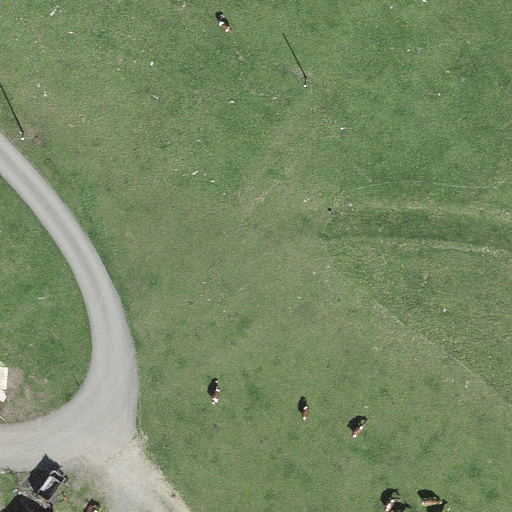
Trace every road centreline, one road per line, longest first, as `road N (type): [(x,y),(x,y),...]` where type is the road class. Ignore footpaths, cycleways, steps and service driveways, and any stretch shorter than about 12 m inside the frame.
road 1 (unclassified): [(0,438),(63,429),(101,406),(116,365),(110,304),(68,231),(0,148)]
road 2 (track): [(101,406),(176,511)]
